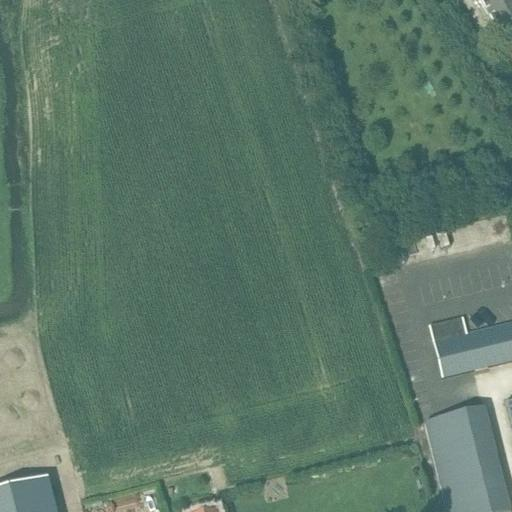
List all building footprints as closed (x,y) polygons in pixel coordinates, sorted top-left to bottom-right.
[(511,0),(475,0),(501,45),(511,38),(511,0)] [(492,319),(477,323),(479,331),(495,327),(492,319)] [(428,328),(433,345),(441,379),(511,361),(511,325),(465,337),(461,320),(428,328)] [(425,423),(446,511),(509,511),(484,408),(425,423)] [(0,511),(52,511),(44,478),(0,488),(0,511)]
